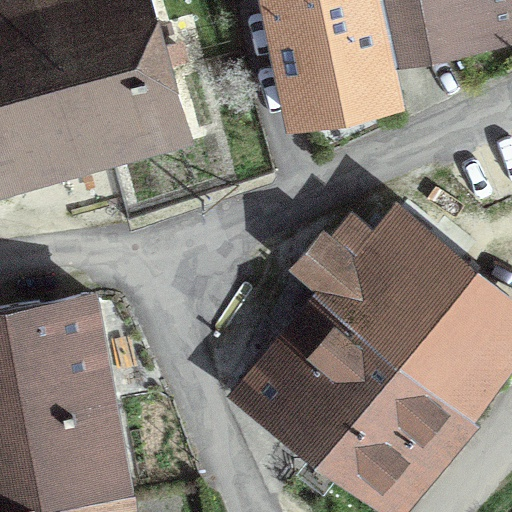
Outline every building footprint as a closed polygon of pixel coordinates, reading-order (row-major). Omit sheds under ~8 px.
[(0,0),(0,182),(189,129),(152,0),(0,0)] [(269,0),(291,115),(393,91),(386,53),(373,0),(269,0)] [(511,0),(373,0),(386,53),(511,34),(511,0)] [(323,288),(317,296),(467,412),(496,375),(503,376),(511,365),(511,364),(509,358),(511,349),(511,318),(477,289),(486,278),(458,255),(454,260),(391,207),(389,209),(377,200),(357,224),(348,217),(331,237),(323,230),(294,263),(323,288)] [(0,504),(125,492),(90,294),(0,308),(0,504)] [(392,508),(467,412),(317,296),(253,372),(255,373),(243,394),(333,467),(392,508)] [(0,511),(127,511),(125,492),(0,504),(0,511)]
